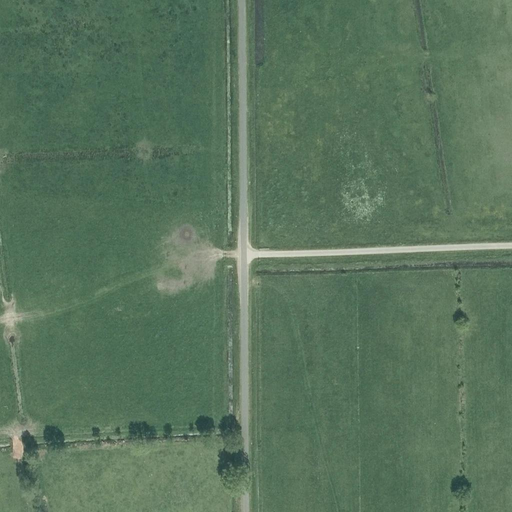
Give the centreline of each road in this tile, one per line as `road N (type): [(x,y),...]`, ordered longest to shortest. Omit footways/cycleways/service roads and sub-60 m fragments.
road 1 (track): [(0,318),(22,317),(182,257),(511,247)]
road 2 (unclassified): [(245,511),(240,0)]
